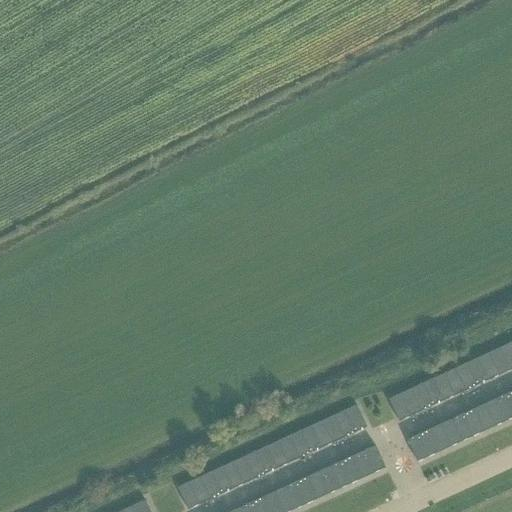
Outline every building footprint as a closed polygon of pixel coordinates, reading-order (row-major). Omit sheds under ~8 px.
[(511,343),(494,351),(479,358),(489,381),(511,370),(511,343)] [(479,358),(434,379),(445,402),(489,381),(479,358)] [(390,400),(400,422),(445,402),(434,379),(390,400)] [(508,422),(511,419),(511,392),(497,399),(508,422)] [(496,427),(508,422),(497,399),(453,420),(463,442),(496,427)] [(357,406),(313,426),(323,449),(368,428),(357,406)] [(408,440),(418,463),(463,442),(453,420),(408,440)] [(285,439),(268,447),(278,469),(323,449),(313,426),(285,439)] [(376,446),(331,467),(342,489),(386,469),(376,446)] [(268,447),(223,467),(234,490),(278,469),(268,447)] [(189,510),(234,490),(223,467),(179,488),(189,510)] [(297,510),(342,489),(331,467),(304,479),(287,487),(297,510)] [(291,511),(297,510),(287,487),(242,508),(243,511),(291,511)] [(151,511),(146,500),(120,511),(151,511)]
